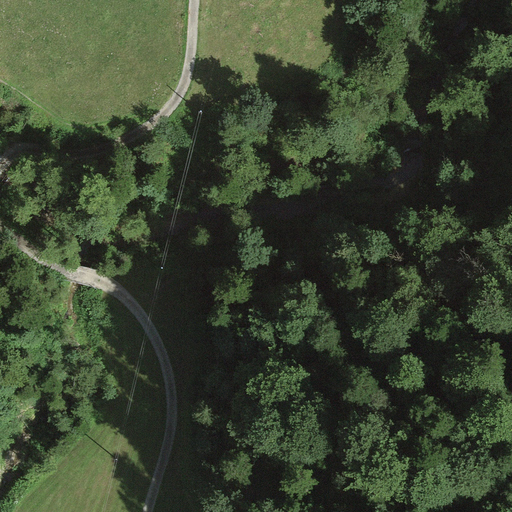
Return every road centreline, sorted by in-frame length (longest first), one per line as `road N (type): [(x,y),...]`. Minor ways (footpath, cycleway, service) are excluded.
road 1 (track): [(148,511),(170,416),(162,354),(141,315),(116,291),(0,226)]
road 2 (track): [(157,122),(186,76),(195,0)]
